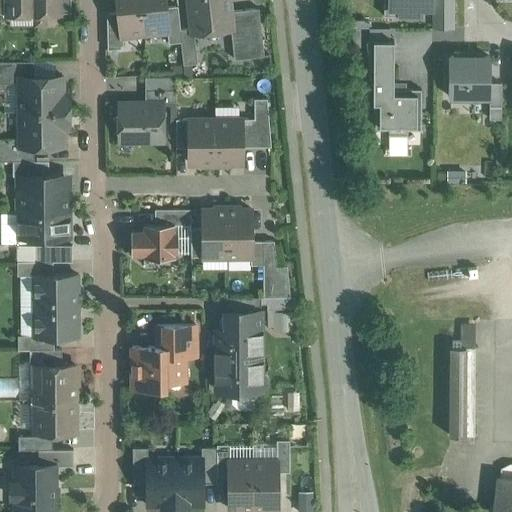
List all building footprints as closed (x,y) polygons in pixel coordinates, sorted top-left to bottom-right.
[(33,0),(7,0),(8,13),(34,13),(33,0)] [(33,0),(34,13),(59,13),(59,0),(33,0)] [(71,0),(59,0),(59,13),(71,13),(71,0)] [(117,0),(119,12),(122,36),(123,35),(168,31),(169,30),(166,7),(165,0),(117,0)] [(229,0),(189,0),(192,27),(193,32),(194,32),(231,28),(232,27),(230,10),(229,0)] [(452,0),(435,0),(435,27),(452,27),(452,0)] [(178,5),(166,7),(169,30),(168,31),(169,43),(181,41),(182,41),(181,29),(178,5)] [(423,6),(398,6),(398,16),(423,16),(423,6)] [(259,7),(230,10),(232,27),(231,28),(234,58),(264,55),(259,7)] [(119,12),(107,13),(108,49),(124,47),(123,35),(122,36),(119,12)] [(192,27),(181,29),(182,41),(181,41),(184,64),(198,63),(194,32),(193,32),(192,27)] [(394,87),(394,40),(365,40),(370,80),(373,80),(373,109),(375,109),(375,129),(389,129),(389,135),(408,135),(408,129),(421,129),(421,87),(394,87)] [(490,56),(450,56),(449,96),(490,96),(490,82),(490,56)] [(34,61),(0,61),(0,83),(20,83),(20,77),(34,77),(34,61)] [(34,77),(20,77),(20,83),(20,111),(68,110),(68,93),(62,93),(62,77),(34,77)] [(176,77),(145,77),(145,89),(176,88),(176,77)] [(501,82),(490,82),(490,96),(490,118),(501,118),(501,82)] [(176,101),(176,89),(176,88),(145,89),(145,101),(163,101),(176,101)] [(271,146),(267,98),(254,98),(254,118),(242,118),(242,146),(271,146)] [(145,101),(118,102),(119,115),(114,118),(115,125),(119,128),(119,141),(164,140),(163,101),(145,101)] [(68,110),(20,111),(20,138),(20,145),(34,145),(63,145),(63,128),(69,128),(68,110)] [(189,118),(176,118),(176,147),(189,146),(189,118)] [(216,118),(189,118),(189,146),(189,163),(216,162),(216,118)] [(242,118),(216,118),(216,162),(243,162),(242,146),(242,118)] [(20,138),(0,138),(0,160),(13,161),(34,160),(34,145),(20,145),(20,138)] [(34,161),(34,160),(13,161),(13,175),(19,175),(49,175),(49,161),(34,161)] [(49,175),(19,175),(19,211),(69,210),(69,175),(49,175)] [(191,208),(155,209),(155,223),(175,223),(175,224),(191,224),(191,208)] [(227,208),(203,209),(203,228),(203,256),(228,255),(227,208)] [(252,240),(252,208),(227,208),(228,255),(251,255),(252,255),(252,240)] [(69,210),(19,211),(19,237),(69,236),(69,210)] [(4,239),(18,239),(18,211),(3,211),(4,239)] [(155,223),(144,223),(144,229),(131,229),(131,255),(144,255),(144,257),(176,257),(175,252),(178,252),(178,232),(175,231),(175,224),(175,223),(155,223)] [(203,256),(203,228),(191,228),(191,256),(203,256)] [(277,266),(274,240),(252,240),(252,255),(251,255),(251,264),(263,264),(264,296),(291,296),(287,265),(277,266)] [(72,244),(36,245),(36,261),(53,261),(72,261),(72,244)] [(36,261),(17,261),(17,275),(34,275),(34,274),(53,274),(53,261),(36,261)] [(53,274),(34,274),(34,275),(35,305),(78,304),(77,274),(53,274)] [(261,296),(226,296),(226,310),(262,310),(261,296)] [(78,304),(35,305),(35,335),(35,336),(54,336),(78,335),(78,304)] [(262,310),(226,310),(226,329),(216,329),(216,389),(262,389),(267,384),(267,377),(262,371),(262,310)] [(197,324),(157,325),(157,346),(166,346),(166,355),(183,355),(197,355),(197,324)] [(54,348),(54,336),(35,336),(35,335),(18,335),(18,349),(30,349),(54,348)] [(157,346),(132,346),(132,387),(166,387),(166,381),(166,355),(166,346),(157,346)] [(475,347),(451,347),(450,436),(475,436),(475,347)] [(62,364),(62,348),(54,348),(30,349),(30,366),(34,366),(34,365),(62,364)] [(183,380),(183,355),(166,355),(166,381),(183,380)] [(62,364),(34,365),(34,366),(34,399),(76,398),(76,378),(78,374),(78,369),(75,364),(62,364)] [(0,377),(0,392),(20,392),(19,376),(0,377)] [(76,398),(34,399),(34,431),(76,430),(76,398)] [(52,435),(19,435),(19,449),(39,449),(52,449),(52,435)] [(290,440),(277,440),(277,461),(278,461),(278,465),(278,472),(290,472),(290,440)] [(230,444),(217,444),(217,447),(217,476),(229,476),(229,461),(230,461),(230,444)] [(148,457),(148,447),(133,448),(133,484),(147,483),(147,457),(148,457)] [(217,476),(217,447),(202,447),(202,457),(203,457),(203,483),(217,483),(217,476)] [(52,449),(39,449),(39,464),(55,464),(55,465),(74,465),(73,449),(52,449)] [(148,457),(147,457),(147,483),(147,505),(162,505),(162,508),(175,508),(175,457),(148,457)] [(202,457),(175,457),(175,508),(189,508),(189,505),(203,505),(203,483),(203,457),(202,457)] [(253,461),(230,461),(229,461),(229,476),(229,508),(254,508),(253,461)] [(277,461),(253,461),(254,508),(278,508),(278,472),(278,465),(278,461),(277,461)] [(39,464),(15,465),(15,481),(11,481),(12,496),(16,496),(15,511),(55,511),(55,465),(55,464),(39,464)] [(511,511),(511,480),(499,479),(494,511),(511,511)] [(298,511),(315,511),(315,489),(298,490),(298,511)]
